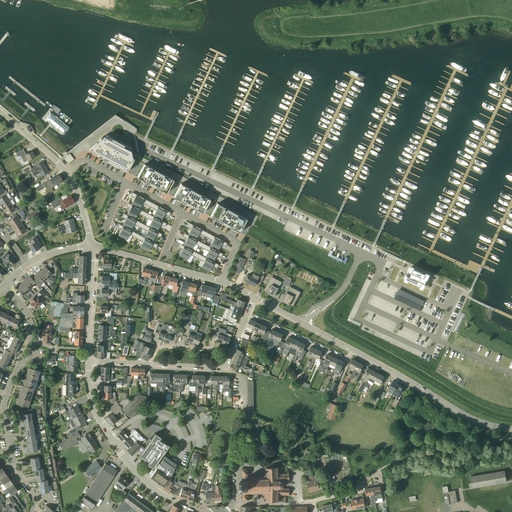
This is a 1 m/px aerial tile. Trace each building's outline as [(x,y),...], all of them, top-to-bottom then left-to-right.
[(14,97),(16,94),(7,86),(5,89),(14,97)] [(36,110),(26,103),(24,105),(34,112),(36,110)] [(69,129),(50,113),(44,119),(63,136),(69,129)] [(67,144),(61,153),(62,153),(69,144),(87,129),(82,123),(63,139),(67,144)] [(104,137),(89,149),(102,156),(101,158),(127,172),(134,159),(132,158),(131,151),(128,150),(130,147),(106,135),(105,137),(104,137)] [(20,155),(24,162),(35,157),(32,151),(26,154),(23,149),(16,153),(18,157),(20,155)] [(39,165),(31,169),(35,175),(41,172),(43,175),(48,172),(42,162),(38,164),(39,165)] [(173,180),(144,164),(137,177),(166,193),(173,180)] [(55,185),(63,181),(59,174),(43,183),(44,184),(45,187),(49,194),(53,191),(51,187),(55,185)] [(209,199),(180,183),(173,196),(202,212),(209,199)] [(24,190),(19,192),(22,199),(27,196),(24,190)] [(142,202),(149,206),(151,202),(132,192),(130,195),(135,198),(134,199),(131,203),(139,207),(142,202)] [(0,204),(0,205),(13,198),(12,196),(9,199),(6,194),(0,198),(0,204)] [(50,202),(52,205),(53,208),(60,204),(63,209),(75,202),(71,196),(63,200),(61,197),(50,202)] [(4,210),(12,205),(10,201),(14,199),(13,198),(0,205),(4,210)] [(170,213),(151,202),(149,206),(156,210),(153,215),(161,219),(163,215),(163,213),(168,216),(170,213)] [(145,217),(147,213),(128,203),(126,206),(131,209),(130,210),(129,210),(127,214),(135,218),(138,213),(145,217)] [(246,218),(217,203),(210,216),(222,222),(239,231),(246,218)] [(12,205),(4,210),(7,216),(16,210),(16,211),(18,210),(17,208),(15,209),(12,205)] [(32,220),(40,216),(37,211),(29,215),(32,220)] [(133,223),(140,227),(142,224),(123,213),(122,217),(126,219),(125,220),(123,224),(131,229),(133,223)] [(165,223),(147,213),(145,217),(151,220),(149,225),(157,230),(159,226),(158,225),(159,224),(164,226),(165,223)] [(11,226),(24,219),(23,218),(19,220),(17,216),(8,221),(11,226)] [(76,231),(74,226),(73,226),(72,223),(74,223),(72,218),(63,221),(64,225),(57,227),(59,232),(61,231),(61,230),(66,229),(67,233),(70,232),(76,231)] [(14,232),(23,226),(21,222),(24,220),(24,219),(11,226),(14,232)] [(199,232),(205,236),(207,233),(189,222),(187,226),(191,228),(191,229),(190,229),(188,233),(196,238),(199,232)] [(129,234),(136,238),(138,234),(119,224),(117,227),(122,230),(121,231),(119,235),(126,239),(129,234)] [(161,234),(142,224),(140,227),(147,231),(144,236),(152,240),(155,236),(154,236),(155,234),(159,237),(161,234)] [(23,226),(14,232),(18,237),(26,231),(27,232),(29,231),(27,229),(26,230),(23,226)] [(194,243),(201,247),(203,243),(184,233),(182,236),(187,239),(186,240),(184,244),(191,248),(194,243)] [(226,243),(207,233),(205,236),(212,240),(210,245),(218,249),(220,245),(219,245),(220,243),(225,246),(226,243)] [(157,244),(138,234),(136,238),(143,241),(140,246),(148,251),(150,247),(150,246),(151,245),(155,247),(157,244)] [(39,249),(38,246),(41,244),(36,236),(29,241),(32,244),(29,246),(33,253),(39,249)] [(222,253),(203,243),(201,247),(208,250),(205,256),(213,260),(215,256),(215,255),(216,254),(220,256),(222,253)] [(190,253),(197,257),(199,254),(180,244),(178,247),(183,249),(182,251),(181,250),(179,254),(187,259),(190,253)] [(199,254),(197,257),(204,261),(201,266),(209,270),(211,266),(210,266),(211,264),(216,267),(218,264),(199,254)] [(8,268),(10,266),(11,265),(12,265),(12,266),(16,262),(10,255),(4,260),(2,263),(8,268)] [(86,273),(87,256),(79,256),(79,269),(70,268),(70,273),(74,273),(86,273)] [(240,257),(234,271),(239,274),(246,260),(240,257)] [(419,288),(423,289),(426,282),(430,275),(426,273),(425,275),(414,269),(414,267),(411,266),(407,274),(404,281),(408,282),(408,281),(420,286),(419,288)] [(41,271),(49,279),(51,278),(50,277),(52,274),(45,267),(41,271)] [(147,285),(147,283),(150,270),(143,268),(141,274),(145,275),(143,282),(144,282),(143,284),(147,285)] [(151,284),(152,281),(155,282),(156,279),(158,272),(150,270),(147,283),(151,284)] [(47,281),(49,279),(41,271),(36,275),(43,282),(46,280),(47,281)] [(74,273),(70,273),(64,272),(64,277),(78,278),(78,283),(86,283),(86,273),(74,273)] [(245,280),(245,281),(254,286),(255,283),(259,285),(264,276),(260,274),(259,277),(253,274),(252,277),(248,275),(247,275),(244,280),(245,280)] [(45,284),(43,282),(36,275),(32,279),(29,276),(40,287),(41,286),(42,287),(45,284)] [(169,284),(171,277),(164,275),(162,282),(161,286),(164,287),(165,283),(169,284)] [(40,288),(40,287),(29,276),(25,280),(32,288),(34,285),(35,286),(37,285),(40,288)] [(118,283),(116,283),(116,279),(113,279),(113,276),(109,276),(102,276),(102,283),(109,284),(109,283),(110,283),(110,287),(116,287),(118,287),(118,283)] [(168,288),(172,289),(174,289),(173,292),(177,293),(178,286),(176,286),(178,279),(171,277),(169,284),(168,288)] [(267,287),(266,286),(264,291),(273,295),(274,293),(276,294),(282,282),(279,280),(277,282),(271,279),(267,287)] [(32,288),(25,280),(20,284),(28,293),(30,291),(29,290),(32,288)] [(188,289),(190,282),(183,280),(181,287),(180,291),(183,292),(184,288),(188,289)] [(187,292),(191,293),(191,294),(194,295),(195,291),(197,284),(190,282),(188,289),(187,292)] [(26,294),(28,293),(20,284),(16,288),(23,296),(26,293),(26,294)] [(200,291),(199,295),(207,297),(210,286),(202,284),(200,291)] [(215,303),(217,296),(215,295),(216,288),(210,286),(207,297),(213,299),(212,303),(215,303)] [(294,306),(296,301),(295,301),(299,293),(293,290),(294,288),(290,286),(284,298),(286,299),(285,301),(294,306)] [(109,287),(109,290),(101,289),(101,296),(108,296),(108,293),(116,294),(116,287),(110,287),(109,287)] [(223,300),(233,304),(242,308),(245,302),(238,299),(237,302),(226,298),(227,294),(221,292),(220,296),(220,297),(219,299),(223,300)] [(37,298),(35,295),(29,301),(31,303),(31,304),(30,304),(35,310),(42,303),(37,298)] [(70,306),(70,304),(63,303),(63,307),(63,308),(67,308),(73,308),(73,313),(83,314),(84,307),(70,306)] [(240,314),(242,308),(233,304),(232,306),(235,307),(233,311),(240,314)] [(56,305),(56,306),(50,305),(48,315),(55,317),(55,316),(60,317),(62,307),(56,305)] [(117,310),(117,305),(113,305),(113,307),(100,306),(100,312),(108,313),(108,310),(117,310)] [(238,319),(240,314),(233,311),(230,319),(234,321),(235,318),(238,319)] [(6,323),(10,315),(8,314),(7,315),(5,313),(1,320),(6,323)] [(83,314),(73,313),(73,314),(62,313),(60,318),(58,327),(60,327),(70,327),(72,327),(72,328),(83,328),(83,318),(83,314)] [(11,325),(14,318),(11,317),(12,316),(10,315),(6,323),(11,325)] [(218,318),(218,317),(212,315),(211,319),(222,323),(223,319),(221,318),(220,319),(218,318)] [(14,318),(11,325),(16,328),(20,319),(18,318),(17,319),(14,318)] [(253,329),(256,322),(250,319),(246,329),(252,332),(253,329)] [(257,334),(262,324),(256,322),(253,329),(256,330),(255,333),(257,334)] [(162,340),(167,328),(169,325),(166,324),(164,329),(163,328),(158,326),(156,330),(155,333),(158,335),(157,338),(162,340)] [(266,330),(267,327),(262,324),(257,334),(259,335),(261,332),(264,334),(263,336),(266,337),(269,331),(266,330)] [(51,337),(51,329),(51,325),(47,325),(47,329),(42,329),(42,336),(43,336),(44,336),(43,342),(50,342),(50,337),(51,337)] [(107,326),(99,325),(99,332),(115,333),(115,330),(112,330),(112,326),(107,326)] [(192,342),(196,332),(198,327),(195,326),(194,330),(190,328),(188,332),(189,333),(186,339),(192,342)] [(168,343),(171,336),(172,334),(170,331),(171,329),(167,328),(162,340),(168,343)] [(271,332),(269,331),(266,337),(268,338),(271,340),(270,343),(268,347),(267,349),(270,350),(271,348),(273,344),(275,339),(278,332),(272,329),(271,332)] [(196,332),(192,342),(198,344),(201,337),(200,337),(202,334),(196,332)] [(222,343),(226,333),(223,332),(221,335),(218,334),(218,332),(216,332),(214,332),(212,337),(216,339),(215,341),(222,343)] [(275,339),(273,344),(271,348),(273,349),(275,345),(278,346),(278,347),(277,348),(278,349),(279,350),(281,346),(283,342),(281,341),(284,334),(278,332),(275,339)] [(226,333),(222,343),(227,346),(230,338),(227,337),(228,334),(226,333)] [(12,341),(19,344),(21,341),(22,342),(23,340),(15,336),(12,341)] [(286,343),(284,347),(286,349),(289,350),(291,346),(292,346),(295,340),(289,337),(286,343)] [(296,352),(301,342),(295,340),(292,346),(291,346),(290,349),(295,351),(296,352)] [(18,347),(19,344),(12,341),(10,346),(18,350),(19,347),(18,347)] [(97,351),(107,351),(107,349),(110,349),(111,342),(104,342),(104,345),(98,345),(97,351)] [(303,351),(306,344),(301,342),(296,352),(295,351),(294,354),(295,354),(293,358),(292,360),(295,361),(297,356),(296,356),(299,350),(303,351)] [(146,346),(147,345),(143,343),(141,348),(137,346),(135,348),(140,351),(141,351),(150,355),(152,349),(146,346)] [(17,352),(18,350),(10,346),(8,345),(6,349),(5,349),(15,354),(16,351),(17,352)] [(313,356),(317,349),(311,347),(308,354),(313,356)] [(15,354),(5,349),(3,354),(11,358),(12,356),(11,356),(12,353),(15,354)] [(235,355),(242,358),(248,360),(249,357),(244,355),(245,352),(238,349),(235,355)] [(319,359),(322,352),(317,349),(313,356),(311,362),(309,365),(312,367),(314,363),(313,362),(314,361),(315,361),(317,358),(319,359)] [(150,355),(141,351),(141,353),(139,352),(138,356),(141,357),(140,357),(147,360),(150,355)] [(10,360),(11,358),(3,354),(1,359),(8,363),(9,360),(10,360)] [(324,361),(330,363),(333,357),(327,354),(324,361)] [(240,364),(242,358),(235,355),(233,361),(240,364)] [(67,370),(77,370),(78,360),(78,356),(67,356),(69,356),(68,364),(67,364),(67,370)] [(336,366),(339,359),(333,357),(330,363),(330,364),(329,366),(334,369),(336,366)] [(340,372),(344,362),(339,359),(336,366),(334,369),(340,372)] [(355,369),(359,362),(353,359),(349,366),(355,369)] [(248,370),(249,368),(245,366),(240,364),(233,361),(231,366),(238,369),(239,367),(244,369),(244,368),(248,370)] [(360,372),(364,365),(359,362),(355,369),(354,371),(352,374),(350,378),(352,379),(354,376),(356,377),(354,381),(357,383),(362,373),(360,372)] [(40,371),(28,367),(27,374),(37,377),(38,377),(39,374),(38,374),(39,371),(40,371)] [(368,380),(373,370),(368,368),(364,374),(367,376),(364,381),(363,381),(358,391),(361,393),(365,386),(367,383),(368,380)] [(374,383),(375,380),(379,374),(373,370),(368,380),(374,383)] [(27,374),(25,380),(36,383),(37,381),(36,380),(37,377),(27,374)] [(77,381),(73,381),(74,374),(67,374),(66,377),(66,395),(73,395),(73,393),(77,393),(77,389),(77,387),(77,381)] [(379,374),(375,380),(381,383),(384,377),(379,374)] [(198,386),(198,375),(192,375),(192,382),(189,382),(189,386),(195,386),(195,388),(195,393),(198,393),(198,388),(198,387),(198,386)] [(229,387),(229,377),(223,376),(223,384),(222,387),(222,389),(222,391),(229,392),(228,398),(232,398),(232,389),(229,389),(229,387)] [(35,386),(36,383),(25,380),(23,386),(33,389),(35,389),(35,387),(35,386)] [(394,391),(398,384),(392,381),(389,388),(387,391),(392,394),(394,391)] [(343,382),(337,392),(341,394),(346,384),(343,382)] [(398,384),(394,391),(400,394),(403,387),(398,384)] [(22,385),(20,392),(31,395),(32,395),(33,392),(32,392),(33,389),(23,386),(22,385)] [(20,392),(18,398),(29,401),(30,401),(31,398),(30,398),(31,395),(20,392)] [(110,395),(110,393),(104,392),(104,399),(110,399),(110,404),(115,402),(116,396),(110,395)] [(146,396),(140,396),(140,392),(137,393),(137,396),(136,396),(131,401),(128,398),(123,400),(118,404),(120,406),(111,413),(104,418),(110,426),(117,420),(115,417),(118,414),(117,413),(121,410),(128,419),(150,400),(146,396)] [(17,404),(28,407),(29,404),(28,404),(29,401),(18,398),(17,404)] [(118,404),(117,403),(109,409),(111,413),(120,406),(118,404)] [(339,406),(330,403),(326,412),(329,414),(327,417),(334,420),(339,406)] [(71,415),(72,419),(81,414),(77,406),(68,410),(69,411),(67,412),(69,417),(71,415)] [(23,421),(32,420),(31,413),(22,415),(23,418),(22,419),(23,421)] [(68,432),(71,435),(80,429),(87,426),(85,422),(86,421),(82,414),(81,414),(72,419),(70,420),(73,427),(74,427),(74,428),(68,432)] [(132,456),(133,455),(139,449),(141,446),(146,441),(135,430),(128,436),(127,436),(122,430),(115,436),(128,449),(127,450),(132,456)] [(73,435),(60,444),(64,450),(77,441),(75,439),(80,436),(78,432),(73,435)] [(98,448),(96,445),(96,444),(89,433),(81,438),(88,450),(89,449),(92,453),(98,448)] [(170,478),(176,465),(176,464),(172,461),(165,456),(160,463),(161,464),(161,465),(158,462),(169,446),(164,442),(163,442),(160,440),(159,439),(161,437),(155,433),(144,449),(141,446),(139,449),(142,452),(139,456),(145,459),(149,462),(148,464),(153,468),(156,464),(159,467),(157,469),(156,469),(155,469),(155,468),(150,476),(151,477),(150,477),(164,487),(170,478)] [(100,467),(96,461),(84,469),(88,475),(100,467)] [(82,509),(85,504),(92,509),(94,506),(102,495),(115,475),(115,474),(117,471),(105,463),(80,501),(78,506),(82,509)] [(290,480),(290,479),(289,474),(290,473),(289,473),(289,474),(279,474),(279,471),(280,471),(279,471),(279,467),(279,466),(279,467),(277,467),(277,466),(277,467),(268,468),(268,467),(267,467),(267,468),(266,468),(266,467),(265,468),(266,468),(266,472),(265,472),(264,471),(264,472),(265,472),(265,475),(261,475),(261,476),(257,476),(257,475),(256,475),(256,476),(253,476),(253,475),(252,475),(252,476),(248,476),(248,474),(249,474),(249,470),(248,470),(248,469),(243,469),(244,470),(243,470),(243,479),(242,479),(242,481),(240,481),(240,489),(243,489),(243,499),(244,499),(244,500),(248,501),(248,500),(249,500),(250,494),(257,494),(257,493),(261,493),(261,494),(265,494),(265,497),(265,498),(265,497),(267,497),(266,501),(267,501),(268,501),(268,502),(268,501),(277,501),(277,502),(278,502),(278,501),(279,501),(279,502),(280,502),(279,501),(279,498),(280,498),(280,497),(280,494),(289,495),(290,495),(289,494),(290,489),(290,488),(289,489),(282,488),(281,488),(283,486),(284,486),(283,485),(283,483),(284,483),(284,482),(283,482),(281,481),(282,480),(289,480),(290,480)] [(227,471),(227,469),(220,468),(218,476),(221,477),(223,477),(224,470),(227,471)] [(505,470),(471,476),(471,477),(470,477),(470,480),(471,480),(472,487),(507,481),(505,470)] [(0,482),(8,477),(7,475),(9,473),(7,471),(0,475),(0,482)] [(114,484),(122,490),(128,482),(120,476),(114,484)] [(307,482),(310,491),(320,488),(316,476),(311,478),(312,480),(307,482)] [(5,486),(13,480),(12,478),(10,479),(8,477),(0,482),(0,485),(0,486),(3,484),(5,486)] [(4,493),(14,486),(13,483),(15,482),(13,480),(5,486),(6,488),(3,491),(4,493)] [(187,484),(182,482),(178,491),(179,491),(178,492),(178,493),(177,495),(179,496),(187,499),(189,490),(190,485),(191,483),(192,481),(189,480),(187,484)] [(180,481),(179,485),(178,486),(170,481),(165,488),(173,494),(177,495),(178,493),(178,492),(179,491),(178,491),(182,482),(180,481)] [(189,490),(187,499),(192,501),(194,496),(195,492),(197,485),(191,483),(190,485),(189,490)] [(212,486),(212,485),(211,486),(211,488),(209,487),(209,485),(203,483),(201,489),(205,490),(205,493),(206,501),(213,501),(212,486)] [(221,500),(221,496),(220,485),(212,485),(212,486),(213,501),(221,500)] [(14,493),(20,489),(18,487),(16,488),(14,486),(4,493),(6,495),(10,493),(11,495),(14,493)] [(380,486),(373,488),(374,494),(375,501),(377,500),(377,499),(382,498),(381,493),(382,493),(380,486)] [(448,491),(447,486),(442,487),(443,492),(445,505),(457,503),(455,490),(448,491)] [(366,496),(370,495),(372,507),(376,506),(375,501),(374,494),(373,488),(365,489),(366,496)] [(124,498),(128,494),(123,490),(120,495),(124,498)] [(19,500),(14,493),(11,495),(7,497),(12,505),(18,501),(19,500)] [(152,511),(129,494),(128,494),(124,498),(121,503),(119,505),(114,511),(124,511),(126,509),(130,511),(152,511)] [(365,507),(364,502),(364,498),(350,501),(352,509),(365,507)] [(20,511),(24,508),(20,501),(18,502),(18,501),(12,505),(13,506),(17,511),(20,511)]
